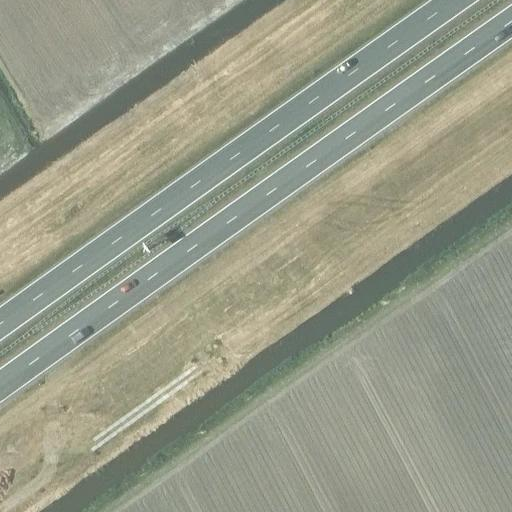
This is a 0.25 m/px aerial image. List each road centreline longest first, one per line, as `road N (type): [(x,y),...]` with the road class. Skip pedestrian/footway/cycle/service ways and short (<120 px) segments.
road 1 (trunk): [(0,387),(511,21)]
road 2 (trunk): [(456,0),(0,326)]
